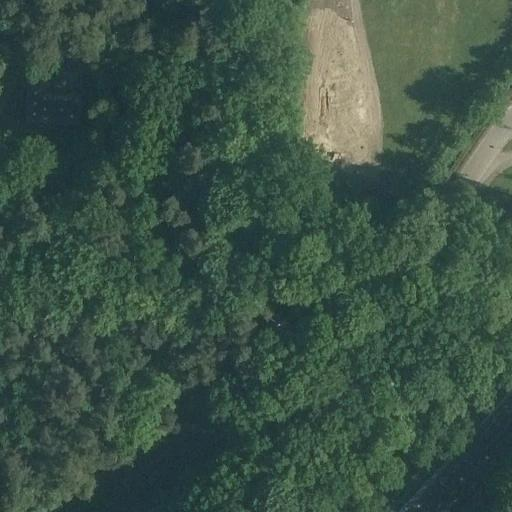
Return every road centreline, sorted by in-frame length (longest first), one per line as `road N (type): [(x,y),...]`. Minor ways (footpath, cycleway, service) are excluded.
road 1 (unclassified): [(382,229),(330,251),(256,261),(0,247)]
road 2 (unclassified): [(382,229),(412,216),(511,124)]
road 3 (primary): [(406,511),(511,408)]
